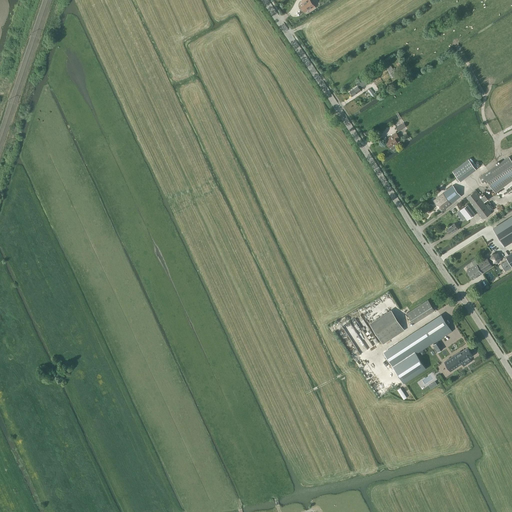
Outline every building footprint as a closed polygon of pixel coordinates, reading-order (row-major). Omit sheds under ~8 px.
[(303,3),(300,5),(305,11),(309,9),(310,11),(315,7),(310,0),(302,0),(302,1),(303,3)] [(376,72),(371,76),(374,81),(379,77),(376,72)] [(358,86),(350,91),(353,96),(363,88),(363,87),(370,82),(367,78),(361,82),(360,81),(357,83),(358,86)] [(404,123),(396,128),(399,131),(406,126),(404,123)] [(392,138),(386,141),(390,147),(391,147),(393,150),(397,147),(395,144),(398,142),(396,140),(399,138),(396,132),(391,136),(392,138)] [(511,160),(509,156),(479,177),(482,182),(486,179),(495,192),(511,180),(511,160)] [(469,159),(462,164),(453,171),(460,181),(476,169),(469,159)] [(452,186),(433,201),(440,211),(450,204),(460,196),(452,186)] [(473,192),(467,197),(483,219),(492,212),(478,194),(483,191),(480,187),(473,192)] [(469,204),(460,210),(468,220),(476,213),(469,204)] [(511,215),(493,228),(504,246),(511,241),(511,215)] [(455,223),(446,229),(449,233),(452,231),(453,232),(459,229),(455,223)] [(475,265),(467,270),(473,279),(493,266),(490,261),(492,260),(493,261),(498,260),(500,256),(497,252),(491,253),(489,257),(490,259),(489,260),(487,257),(479,262),(478,260),(474,262),(475,265)] [(508,259),(504,261),(503,262),(508,270),(511,267),(511,253),(507,257),(508,259)] [(428,300),(413,309),(407,313),(413,323),(435,310),(428,300)] [(383,343),(404,329),(392,310),(370,324),(383,343)] [(442,315),(426,326),(435,340),(434,341),(434,343),(452,331),(442,315)] [(426,326),(412,335),(384,353),(394,367),(435,340),(431,334),(426,327),(426,326)] [(469,345),(447,358),(453,367),(475,354),(469,345)] [(417,354),(395,369),(404,382),(426,368),(417,354)]
